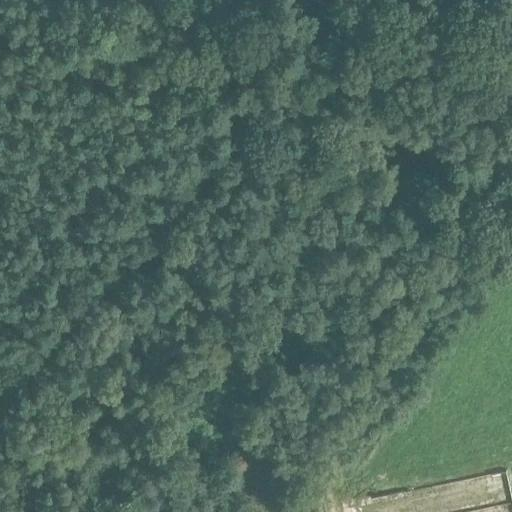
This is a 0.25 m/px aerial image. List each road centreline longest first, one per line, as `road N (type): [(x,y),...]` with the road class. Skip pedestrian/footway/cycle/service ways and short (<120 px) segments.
road 1 (track): [(0,396),(263,108),(341,67),(511,49)]
road 2 (track): [(156,220),(330,511)]
